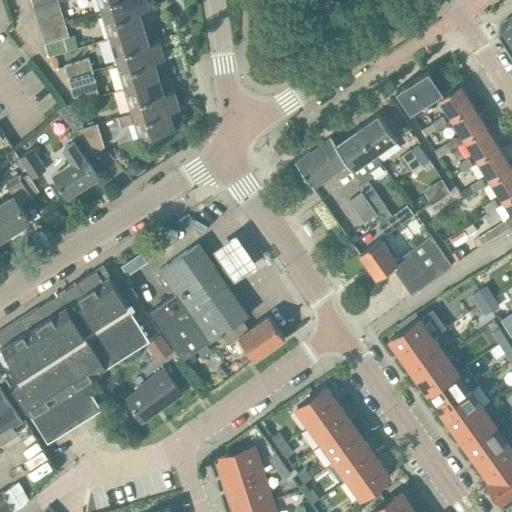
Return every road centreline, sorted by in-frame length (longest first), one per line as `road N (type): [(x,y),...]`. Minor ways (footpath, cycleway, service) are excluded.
road 1 (tertiary): [(0,299),(231,142)]
road 2 (tertiary): [(231,142),(440,0)]
road 3 (tertiary): [(468,511),(339,330)]
road 4 (tertiary): [(339,330),(244,188),(231,142)]
road 5 (residential): [(178,444),(339,330)]
road 6 (residential): [(26,511),(87,468),(178,444)]
road 7 (unknown): [(362,52),(458,190)]
road 8 (tertiary): [(231,142),(213,0)]
